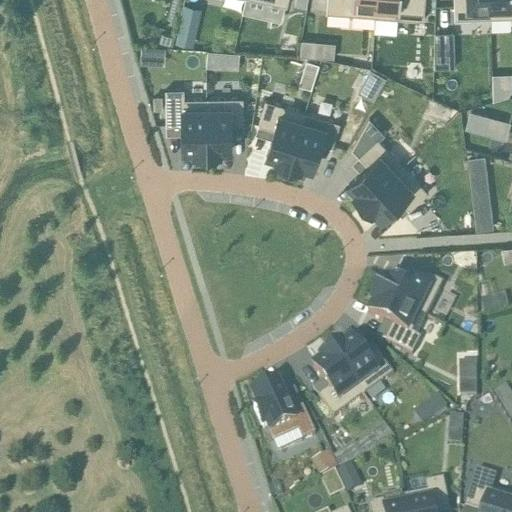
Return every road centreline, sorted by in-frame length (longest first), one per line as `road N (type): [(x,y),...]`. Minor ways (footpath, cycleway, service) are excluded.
road 1 (residential): [(155,187),(246,183),(298,197),(334,215),(353,247),(348,287),(316,327),(208,384)]
road 2 (residential): [(155,187),(208,384)]
road 3 (residential): [(96,0),(155,187)]
road 4 (residential): [(208,384),(248,511)]
